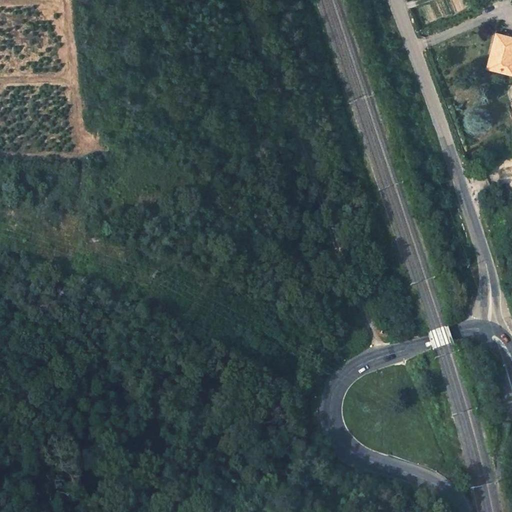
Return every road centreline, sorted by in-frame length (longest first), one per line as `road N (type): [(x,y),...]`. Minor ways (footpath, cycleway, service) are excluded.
road 1 (track): [(381,356),(243,0)]
road 2 (secondary): [(488,332),(467,328),(364,362),(331,398),(333,428),(347,447),(432,482),(460,511)]
road 3 (unclassified): [(392,0),(486,265),(488,332)]
